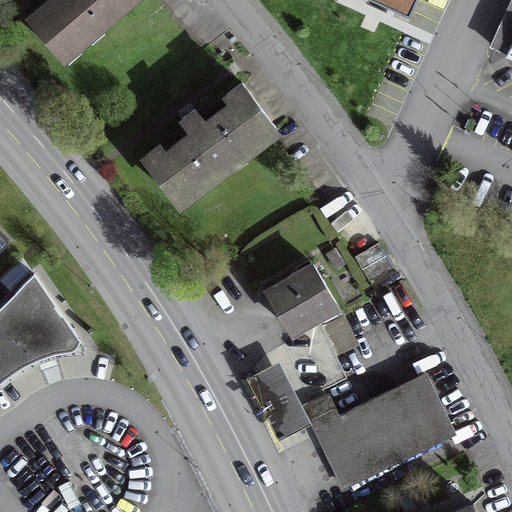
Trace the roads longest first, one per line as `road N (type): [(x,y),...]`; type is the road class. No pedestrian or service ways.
road 1 (primary): [(0,96),(168,316),(272,511)]
road 2 (residential): [(382,206),(511,445)]
road 3 (residential): [(223,0),(382,206)]
road 4 (residential): [(479,0),(382,206)]
